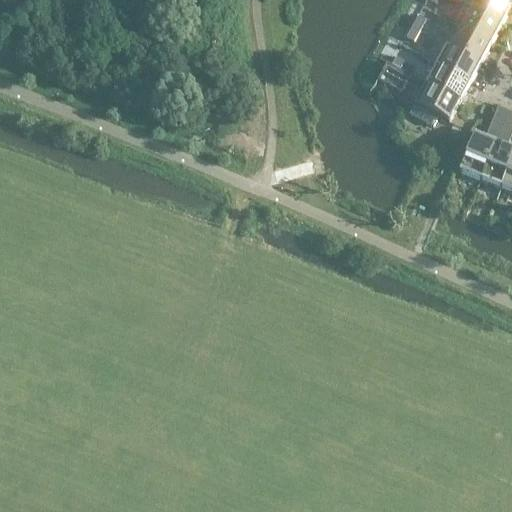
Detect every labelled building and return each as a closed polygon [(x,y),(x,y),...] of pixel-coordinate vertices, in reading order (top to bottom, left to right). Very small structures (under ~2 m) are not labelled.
[(502,28),(511,8),(496,0),(475,0),(470,11),(502,28)] [(511,0),(496,0),(511,8),(511,0)] [(491,47),(502,28),(470,11),(463,7),(452,26),(459,30),(491,47)] [(413,29),(420,33),(426,22),(419,18),(413,29)] [(414,45),(420,33),(413,29),(407,40),(414,45)] [(481,67),(491,47),(459,30),(449,48),(449,49),(481,67)] [(481,67),(449,49),(449,48),(446,47),(435,67),(470,86),(481,67)] [(392,67),(400,71),(404,63),(406,60),(398,56),(392,67)] [(404,63),(400,71),(405,74),(411,78),(415,69),(404,63)] [(392,67),(388,65),(379,81),(391,88),(396,79),(407,85),(411,78),(405,74),(400,71),(392,67)] [(470,86),(435,67),(424,87),(460,106),(470,86)] [(449,125),(460,106),(424,87),(414,105),(416,106),(410,117),(433,129),(439,118),(449,123),(448,125),(449,125)] [(498,110),(491,128),(485,141),(474,136),(459,175),(480,184),(509,114),(498,110)] [(500,192),(511,162),(511,151),(507,150),(511,136),(511,115),(509,114),(480,184),(500,192)] [(511,162),(500,192),(497,200),(511,205),(511,162)]
